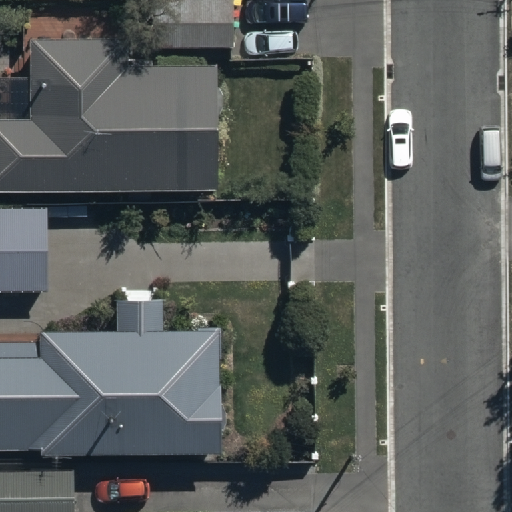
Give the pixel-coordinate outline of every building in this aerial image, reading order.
[(136,0),(136,40),(228,40),(227,0),(136,0)] [(0,113),(0,183),(214,178),(211,51),(123,53),(123,33),(29,36),(31,112),(0,113)] [(44,199),(0,199),(0,283),(45,283),(44,199)] [(0,328),(0,441),(219,443),(220,321),(156,321),(156,291),(117,291),(117,321),(42,321),(42,328),(0,328)] [(74,511),(74,469),(0,468),(0,511),(74,511)]
